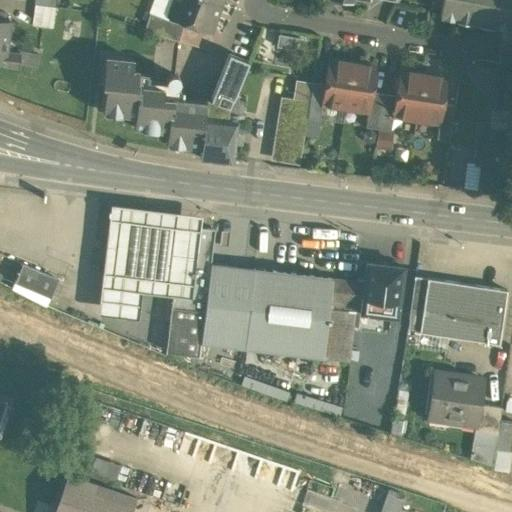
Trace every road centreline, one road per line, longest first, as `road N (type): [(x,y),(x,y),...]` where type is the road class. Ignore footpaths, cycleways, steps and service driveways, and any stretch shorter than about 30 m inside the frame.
road 1 (secondary): [(511,233),(248,199),(39,165),(0,151)]
road 2 (residential): [(246,0),(242,8),(462,51)]
